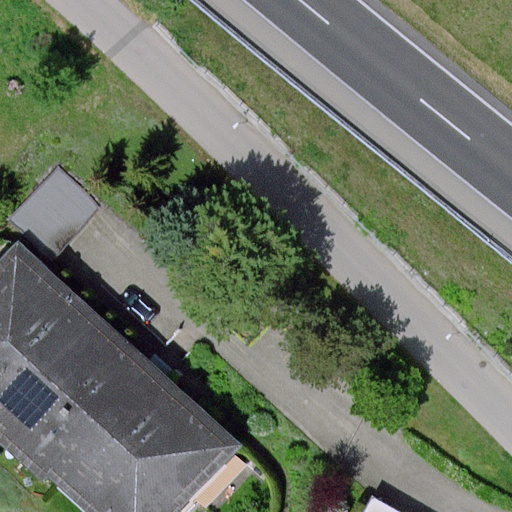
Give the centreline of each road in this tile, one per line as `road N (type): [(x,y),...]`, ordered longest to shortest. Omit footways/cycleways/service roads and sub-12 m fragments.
road 1 (residential): [(511,415),(259,166),(73,0)]
road 2 (motorway): [(300,0),(511,172)]
